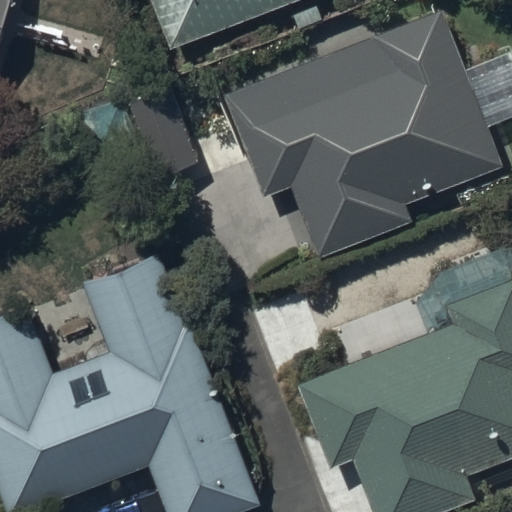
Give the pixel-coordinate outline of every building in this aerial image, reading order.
[(0,0),(0,34),(9,0),(0,0)] [(154,0),(173,46),(282,0),(154,0)] [(267,196),(292,186),(321,253),(408,217),(400,198),(505,155),(441,3),(224,93),(267,196)] [(132,93),(162,175),(201,160),(171,79),(132,93)] [(138,131),(125,93),(82,108),(95,146),(138,131)] [(429,330),(302,378),(331,464),(355,456),(374,511),(431,511),(472,498),(463,471),(511,454),(511,238),(442,263),(416,302),(429,330)] [(30,302),(0,311),(0,499),(4,511),(6,511),(150,464),(166,511),(232,511),(253,505),(192,324),(202,321),(178,248),(84,280),(108,350),(52,369),(30,302)]
